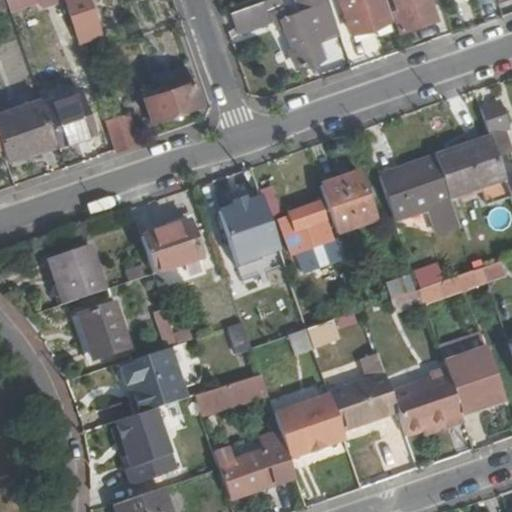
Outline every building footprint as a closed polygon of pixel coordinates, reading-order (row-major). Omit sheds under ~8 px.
[(65,0),(79,41),(99,35),(86,0),(65,0)] [(293,0),(298,13),(286,16),(284,9),(267,15),(273,31),(281,29),(293,66),(318,58),(305,23),(327,15),(321,0),(293,0)] [(335,0),(337,3),(347,33),(382,21),(374,0),(335,0)] [(392,0),(395,8),(390,10),(397,31),(432,19),(425,0),(392,0)] [(227,13),(234,32),(263,23),(256,4),(227,13)] [(149,97),(142,99),(149,119),(197,103),(186,69),(157,78),(160,87),(147,92),(149,97)] [(41,106),(54,142),(54,145),(93,132),(80,94),(41,106)] [(0,149),(3,159),(54,142),(41,106),(40,101),(0,114),(0,149)] [(478,110),(486,135),(506,128),(497,103),(478,110)] [(103,123),(113,152),(135,143),(125,116),(103,123)] [(432,158),(446,199),(502,180),(502,178),(488,140),(432,158)] [(379,182),(388,210),(405,204),(409,217),(426,211),(435,236),(456,229),(446,199),(432,158),(400,169),(402,174),(379,182)] [(400,169),(377,177),(379,182),(402,174),(400,169)] [(318,185),(334,231),(371,218),(357,172),(318,185)] [(502,180),(511,207),(511,174),(502,178),(502,180)] [(271,189),(259,193),(260,198),(267,216),(278,212),(271,189)] [(267,216),(260,198),(244,204),(233,208),(216,213),(236,270),(257,263),(256,258),(278,250),(267,216)] [(231,202),(233,208),(244,204),(242,198),(231,202)] [(315,203),(284,215),(286,219),(288,223),(278,227),(290,255),(330,240),(315,203)] [(288,223),(286,219),(277,222),(278,227),(288,223)] [(141,250),(151,278),(153,285),(200,269),(188,234),(141,250)] [(45,262),(60,309),(101,295),(85,249),(45,262)] [(480,269),(484,279),(501,273),(498,263),(480,269)] [(434,265),(410,273),(416,291),(440,282),(434,265)] [(440,282),(416,291),(419,301),(484,279),(480,269),(471,272),(440,282)] [(426,310),(436,341),(455,335),(446,304),(426,310)] [(77,319),(92,362),(128,351),(113,307),(77,319)] [(159,342),(189,337),(187,321),(170,324),(168,308),(154,310),(159,342)] [(305,328),(311,346),(337,337),(340,336),(334,318),(305,328)] [(242,322),(227,327),(236,355),(251,350),(242,322)] [(480,335),(440,345),(442,354),(482,344),(480,335)] [(311,346),(318,366),(344,357),(337,337),(311,346)] [(169,352),(121,367),(121,369),(119,370),(126,391),(128,390),(136,415),(185,399),(169,352)] [(444,372),(455,404),(469,399),(472,408),(500,399),(486,358),(444,372)] [(445,427),(461,421),(455,404),(444,372),(442,367),(427,373),(428,378),(389,391),(395,409),(404,436),(420,430),(443,422),(445,427)] [(194,394),(200,416),(267,397),(261,374),(194,394)] [(328,395),(339,429),(395,409),(389,391),(383,374),(327,393),(328,395)] [(328,395),(271,414),(278,433),(287,459),(343,440),(339,429),(328,395)] [(420,430),(422,435),(445,427),(443,422),(420,430)] [(128,440),(138,471),(173,461),(163,429),(128,440)] [(263,452),(233,461),(228,448),(212,454),(227,499),(244,493),(273,483),(292,476),(287,459),(278,433),(259,440),(263,452)] [(130,499),(136,511),(167,511),(160,489),(130,499)]
